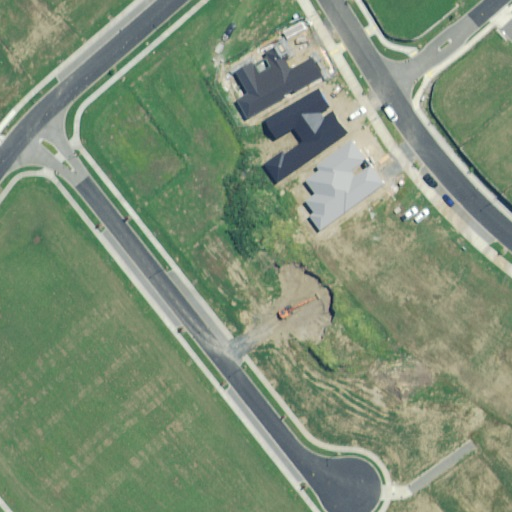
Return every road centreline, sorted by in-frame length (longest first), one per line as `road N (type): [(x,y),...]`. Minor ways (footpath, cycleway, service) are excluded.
road 1 (residential): [(30,124),(306,465),(351,485)]
road 2 (tertiary): [(511,236),(434,157),(383,86)]
road 3 (residential): [(173,0),(30,124)]
road 4 (residential): [(383,86),(488,3)]
